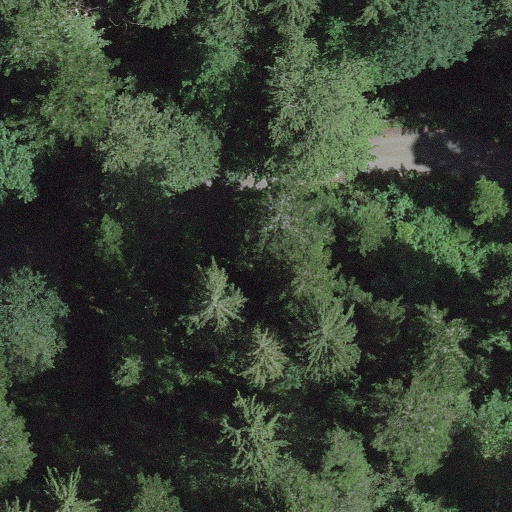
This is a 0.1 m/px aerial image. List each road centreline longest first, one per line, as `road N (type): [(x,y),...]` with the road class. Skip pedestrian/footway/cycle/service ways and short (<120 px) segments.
road 1 (track): [(511,173),(453,160),(365,158),(293,169),(0,268)]
road 2 (track): [(0,339),(72,243)]
